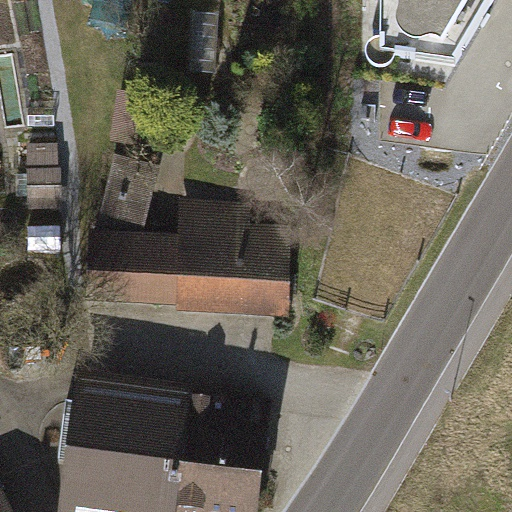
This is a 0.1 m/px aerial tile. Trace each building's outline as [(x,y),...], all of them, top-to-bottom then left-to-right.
[(381,0),(381,54),(453,65),(492,0),(381,0)] [(192,15),(190,74),(217,75),(219,16),(192,15)] [(123,99),(117,139),(147,144),(153,104),(123,99)] [(55,107),(28,107),(28,131),(55,132),(55,107)] [(59,145),(27,146),(30,210),(61,208),(59,145)] [(158,169),(115,158),(100,219),(143,230),(158,169)] [(250,201),(181,198),(180,238),(176,307),(177,313),(289,317),(292,228),(249,226),(250,201)] [(60,228),(28,229),(29,253),(61,252),(60,228)] [(176,307),(180,238),(120,235),(89,234),(86,303),(176,307)] [(192,388),(75,374),(58,511),(176,511),(191,394),(192,388)] [(191,394),(176,511),(258,511),(272,404),(191,394)] [(0,511),(15,511),(6,490),(0,492),(0,511)]
